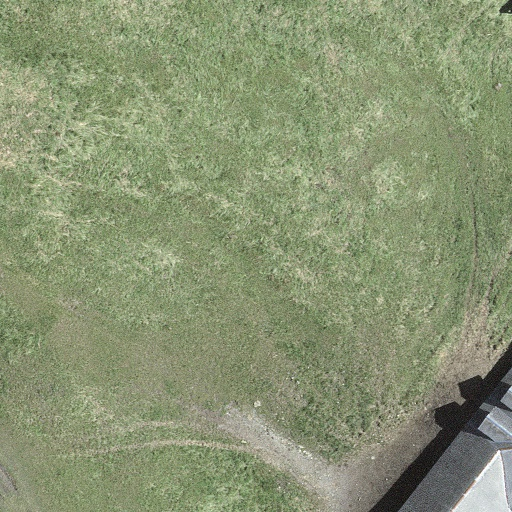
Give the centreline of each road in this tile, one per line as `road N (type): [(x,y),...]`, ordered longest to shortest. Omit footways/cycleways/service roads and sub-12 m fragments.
road 1 (track): [(346,511),(465,366),(489,269),(470,138),(377,0)]
road 2 (track): [(346,511),(251,417)]
